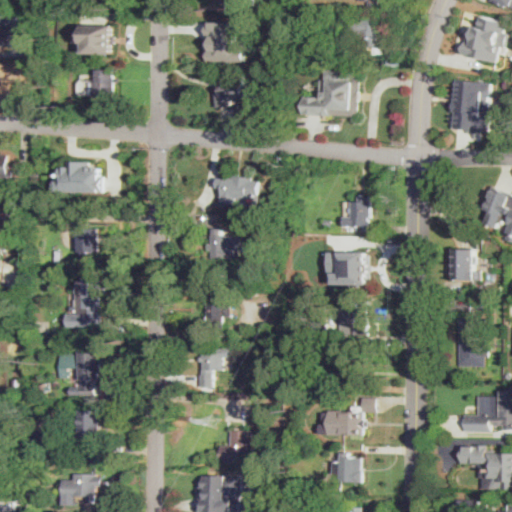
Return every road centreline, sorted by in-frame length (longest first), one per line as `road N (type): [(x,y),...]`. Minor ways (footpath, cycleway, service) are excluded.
road 1 (tertiary): [(415,511),(421,88),(447,0)]
road 2 (tertiary): [(511,156),(0,122)]
road 3 (residential): [(155,511),(161,0)]
